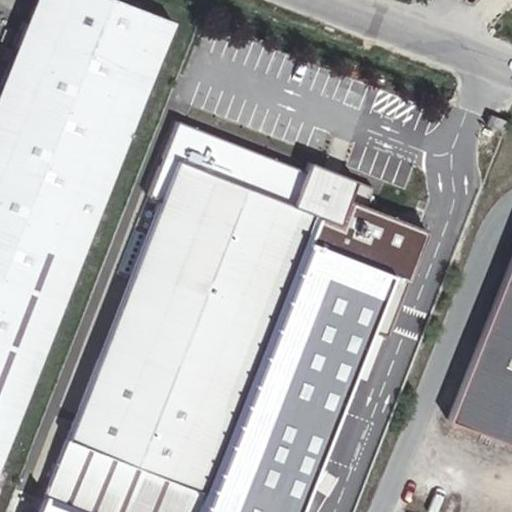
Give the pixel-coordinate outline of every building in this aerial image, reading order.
[(0,455),(171,21),(117,0),(32,0),(0,82),(0,455)] [(502,131),(506,122),(495,118),(495,117),(489,114),(485,124),(502,131)] [(87,511),(195,511),(313,214),(336,224),(354,179),(308,161),(304,171),(276,160),(275,164),(214,141),(216,136),(176,121),(146,197),(159,202),(164,204),(102,362),(97,360),(44,495),(87,511)] [(276,160),(216,136),(214,141),(275,164),(276,160)] [(102,362),(164,204),(159,202),(97,360),(102,362)] [(511,445),(511,252),(446,420),(511,445)]
